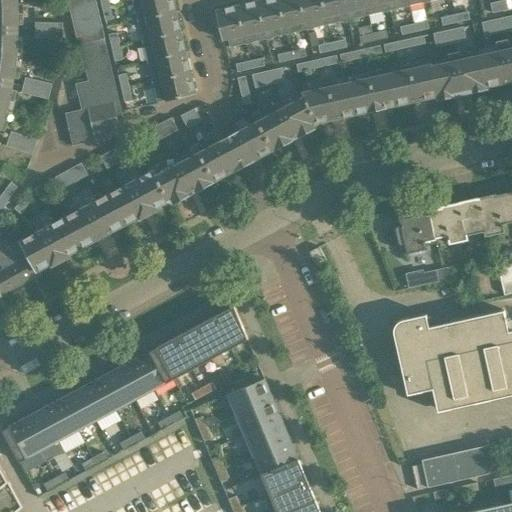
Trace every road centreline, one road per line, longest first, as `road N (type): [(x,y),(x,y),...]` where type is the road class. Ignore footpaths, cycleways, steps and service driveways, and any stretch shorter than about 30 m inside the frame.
road 1 (residential): [(270,217),(387,511)]
road 2 (residential): [(0,366),(270,217)]
road 3 (residential): [(270,217),(348,179),(511,142)]
road 4 (residential): [(196,0),(222,116),(270,217)]
